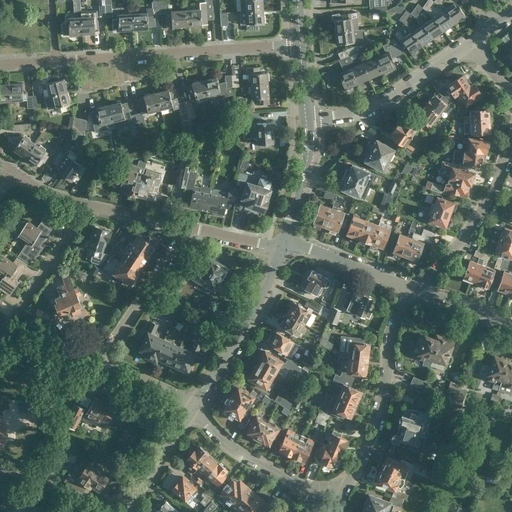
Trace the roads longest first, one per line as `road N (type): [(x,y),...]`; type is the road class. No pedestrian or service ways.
road 1 (residential): [(195,406),(110,359),(186,227)]
road 2 (residential): [(52,60),(300,43)]
road 3 (residential): [(333,511),(377,422),(389,337),(415,289)]
road 4 (residential): [(306,121),(369,109),(468,43)]
road 5 (secondary): [(195,406),(283,246)]
road 6 (residential): [(415,289),(462,237),(511,136)]
road 7 (residential): [(317,511),(295,482),(229,441),(195,406)]
road 8 (residential): [(0,337),(92,205)]
road 9 (residential): [(415,289),(310,248),(283,246)]
road 10 (secondary): [(283,246),(305,170),(306,121)]
road 11 (secondary): [(124,511),(195,406)]
